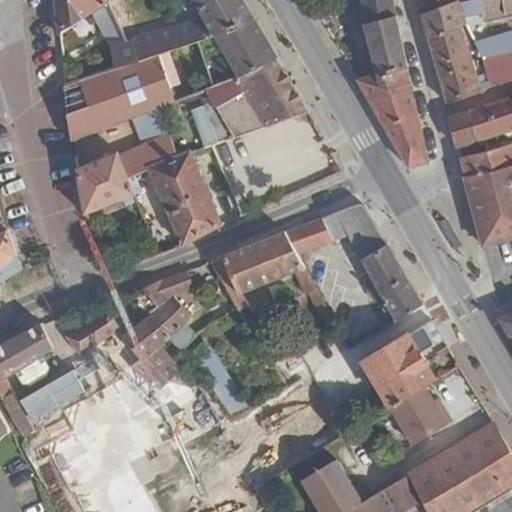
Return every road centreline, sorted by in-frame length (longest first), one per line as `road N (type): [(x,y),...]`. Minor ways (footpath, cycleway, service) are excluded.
road 1 (residential): [(77,289),(386,178)]
road 2 (residential): [(77,289),(0,5)]
road 3 (secondary): [(511,395),(396,195)]
road 4 (residential): [(402,0),(443,167),(396,195)]
road 5 (secondary): [(386,178),(282,0)]
